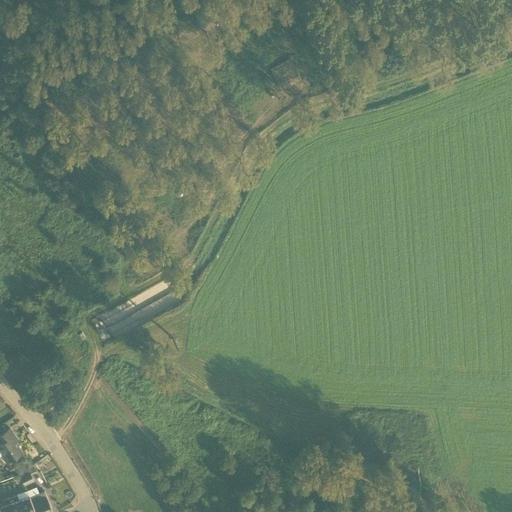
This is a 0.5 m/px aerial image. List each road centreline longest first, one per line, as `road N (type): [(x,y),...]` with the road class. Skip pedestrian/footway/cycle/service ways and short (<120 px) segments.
road 1 (track): [(511,37),(281,122),(249,152),(188,274),(168,271),(88,316),(97,351),(93,375),(53,442)]
road 2 (residential): [(90,508),(53,442),(0,381)]
